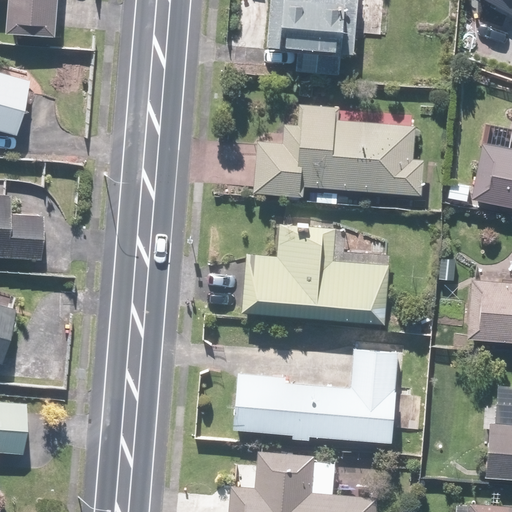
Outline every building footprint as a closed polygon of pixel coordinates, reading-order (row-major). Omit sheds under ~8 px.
[(10,0),(8,34),(56,37),(57,0),(10,0)] [(244,24),(243,48),(294,50),(293,73),(339,75),(340,54),(353,54),(355,0),(268,0),(267,26),(244,24)] [(511,0),(485,0),(511,14),(511,0)] [(0,77),(0,131),(11,135),(26,85),(0,77)] [(299,196),(300,185),(421,194),(424,158),(414,158),(416,127),(334,121),(335,107),(299,105),(298,125),(282,124),(282,134),(258,132),(254,193),(299,196)] [(487,144),(481,143),(472,185),(448,180),(445,196),(511,210),(511,149),(508,148),(511,133),(490,128),(487,144)] [(0,256),(38,259),(41,216),(6,214),(7,184),(0,183),(0,256)] [(341,190),(312,188),(311,205),(341,206),(341,190)] [(244,254),(239,312),(383,323),(389,244),(360,241),(360,250),(342,249),(343,230),(279,225),(277,256),(244,254)] [(511,281),(466,279),(463,346),(488,348),(489,341),(511,342),(511,281)] [(0,349),(16,296),(0,291),(0,349)] [(457,327),(431,324),(428,349),(454,352),(457,327)] [(285,375),(235,371),(231,428),(291,433),(290,439),(309,440),(309,435),(390,441),(397,351),(353,347),(349,386),(285,381),(285,375)] [(483,405),(479,476),(511,477),(511,384),(497,383),(496,406),(483,405)] [(480,395),(459,393),(457,421),(478,423),(480,395)] [(0,452),(20,454),(23,401),(0,400),(0,452)] [(313,452),(256,449),(254,485),(230,483),(228,511),(374,511),(376,495),(332,492),(334,462),(313,460),(313,452)] [(511,511),(511,503),(454,500),(453,511),(511,511)]
